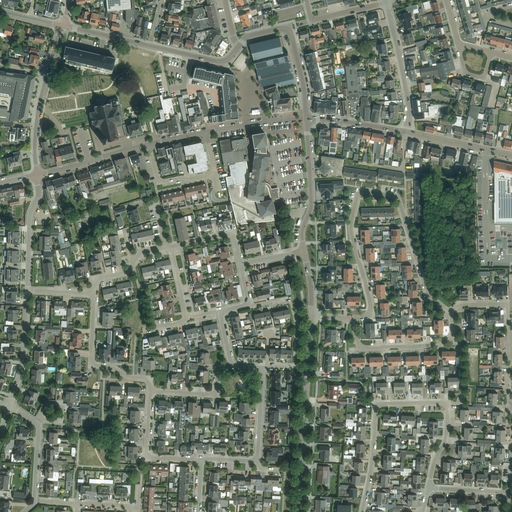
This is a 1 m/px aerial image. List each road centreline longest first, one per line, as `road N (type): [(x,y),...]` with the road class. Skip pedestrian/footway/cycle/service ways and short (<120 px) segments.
road 1 (residential): [(450,312),(427,293),(397,197),(357,191),(350,230),(370,300),(369,312),(352,319)]
road 2 (residential): [(362,511),(377,404),(446,403),(446,433),(428,487)]
road 3 (unclassified): [(299,511),(310,316)]
road 4 (unclassified): [(61,24),(40,99),(35,176)]
road 5 (residential): [(352,319),(360,347),(424,346),(453,338),(450,312)]
road 6 (tertiary): [(306,120),(289,31),(249,35),(239,45)]
road 7 (residential): [(149,390),(149,379),(90,366),(93,294)]
road 8 (residential): [(206,131),(213,174),(205,176),(158,182),(148,144)]
road 9 (unclassified): [(406,132),(406,90),(385,2)]
road 10 (unclassified): [(303,251),(311,206),(306,120)]
road 11 (residential): [(201,459),(148,458),(149,390)]
